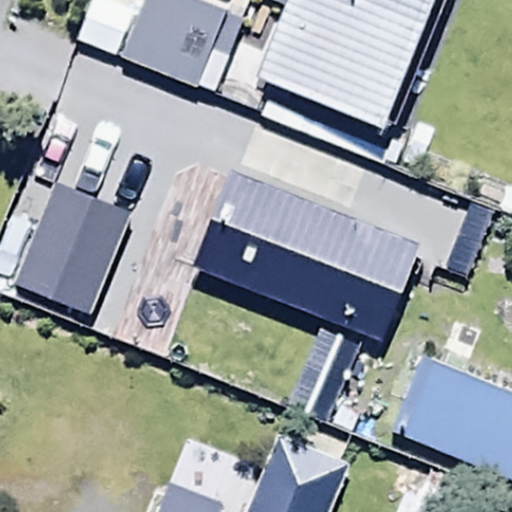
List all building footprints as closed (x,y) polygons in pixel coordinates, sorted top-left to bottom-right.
[(253,22),(195,0),(148,0),(145,10),(117,0),(98,0),(83,41),(225,95),(253,22)] [(447,0),(302,0),(270,78),(395,129),(447,0)] [(427,247),(241,174),(204,268),(390,341),(427,247)] [(35,306),(75,322),(87,295),(95,299),(128,219),(79,199),(35,306)] [(511,394),(431,361),(402,430),(511,475),(511,394)] [(335,511),(348,481),(324,471),(279,453),(255,511),(335,511)] [(475,511),(478,505),(421,478),(404,511),(475,511)] [(226,511),(229,506),(177,488),(168,511),(226,511)]
